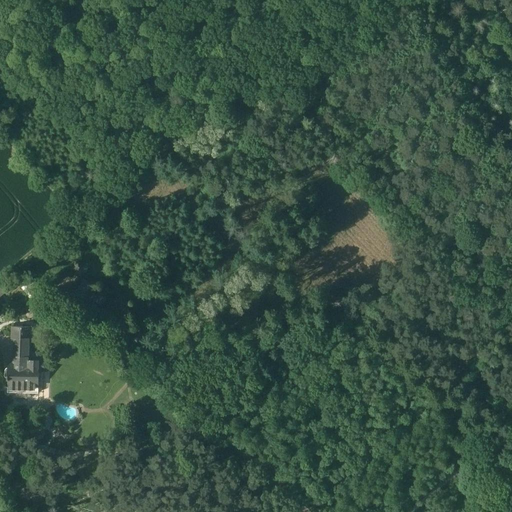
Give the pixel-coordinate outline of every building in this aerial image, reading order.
[(31,279),(22,287),(37,306),(46,299),(31,279)] [(64,310),(56,317),(64,324),(71,317),(64,310)] [(24,326),(14,325),(14,337),(16,337),(16,355),(29,355),(30,326),(24,326)] [(39,359),(29,358),(29,355),(16,355),(16,362),(9,362),(9,378),(9,384),(25,384),(28,384),(29,380),(39,380),(39,359)] [(39,362),(39,370),(49,370),(49,362),(39,362)] [(51,387),(39,387),(38,402),(51,402),(51,387)]
